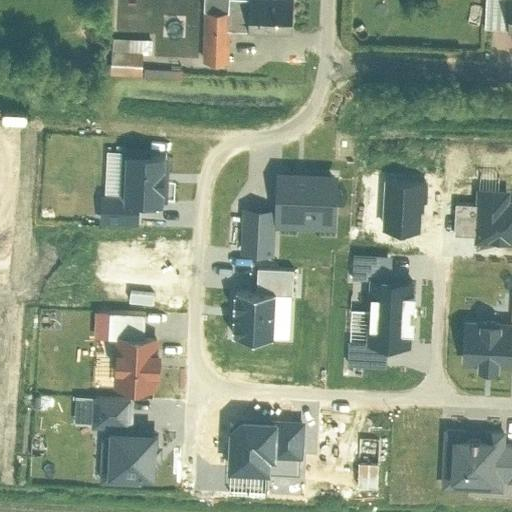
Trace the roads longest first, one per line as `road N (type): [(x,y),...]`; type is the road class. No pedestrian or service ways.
road 1 (residential): [(330,60),(315,103),(286,132),(221,151),(202,171),(193,380)]
road 2 (residential): [(428,391),(193,380)]
road 3 (residential): [(435,161),(428,391)]
road 4 (residential): [(330,60),(511,69)]
